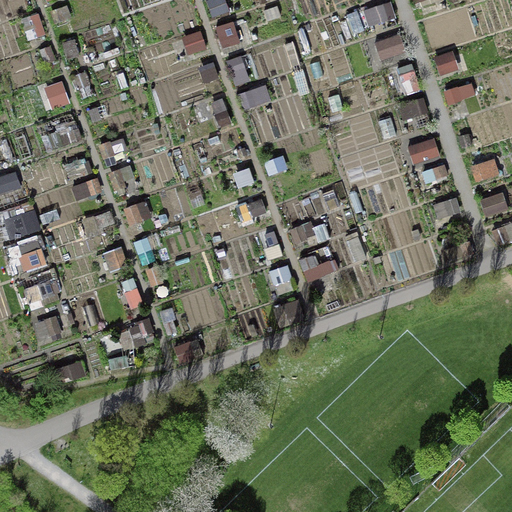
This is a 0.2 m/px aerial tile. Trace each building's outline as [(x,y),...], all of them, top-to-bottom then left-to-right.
[(436,0),(411,0),(415,9),(437,1),(436,0)] [(219,4),(208,8),(212,18),(223,15),(219,4)] [(389,5),(367,12),(373,27),(394,20),(389,5)] [(71,7),(55,13),(61,29),(77,23),(71,7)] [(39,16),(24,22),(30,39),(45,33),(39,16)] [(76,41),(64,45),(71,63),(83,59),(76,41)] [(52,49),(42,52),(48,67),(57,63),(52,49)] [(450,55),(433,60),(438,77),(456,71),(450,55)] [(241,63),(230,66),(236,87),(245,84),(241,73),(244,72),(241,63)] [(215,65),(201,70),(207,86),(221,81),(215,65)] [(409,69),(400,73),(404,85),(414,82),(409,69)] [(465,87),(443,95),(447,107),(469,99),(465,87)] [(264,88),(238,97),(243,112),(269,102),(264,88)] [(66,89),(45,96),(49,109),(70,102),(66,89)] [(225,102),(213,106),(221,129),(232,125),(225,102)] [(422,102),(398,109),(402,123),(426,116),(422,102)] [(77,126),(58,134),(64,148),(83,141),(77,126)] [(467,136),(457,139),(461,150),(471,147),(467,136)] [(435,138),(409,146),(414,163),(440,155),(435,138)] [(112,144),(101,148),(109,168),(119,164),(112,144)] [(87,160),(72,166),(76,179),(92,173),(87,160)] [(442,167),(422,174),(425,184),(446,177),(442,167)] [(131,168),(111,176),(117,194),(129,189),(127,183),(136,180),(131,168)] [(21,174),(0,181),(0,182),(6,200),(27,192),(21,174)] [(98,181),(86,186),(91,199),(103,194),(98,181)] [(455,200),(431,208),(436,223),(460,215),(455,200)] [(500,200),(481,206),(486,219),(504,213),(500,200)] [(263,201),(249,206),(254,220),(268,215),(263,201)] [(147,204),(125,213),(131,228),(153,220),(147,204)] [(32,205),(4,215),(13,242),(41,233),(32,205)] [(111,213),(84,223),(91,241),(106,236),(104,230),(115,226),(111,213)] [(311,224),(290,232),(294,245),(316,238),(311,224)] [(511,225),(492,234),(497,248),(511,241),(511,225)] [(275,233),(263,238),(272,262),(284,258),(275,233)] [(148,240),(136,244),(141,258),(153,254),(148,240)] [(41,245),(19,254),(26,273),(48,265),(41,245)] [(468,245),(444,253),(448,266),(473,257),(468,245)] [(123,249),(104,256),(111,275),(130,269),(123,249)] [(314,257),(299,263),(309,289),(334,280),(327,263),(318,267),(314,257)] [(159,269),(148,273),(155,291),(166,287),(159,269)] [(289,269),(272,274),(279,296),(297,290),(289,269)] [(135,281),(123,286),(133,312),(145,308),(135,281)] [(57,282),(30,291),(34,304),(62,296),(57,282)] [(300,302),(285,307),(293,328),(307,323),(300,302)] [(173,310),(162,314),(166,325),(177,321),(173,310)] [(57,319),(37,326),(44,346),(64,339),(57,319)] [(151,321),(131,328),(138,349),(158,342),(151,321)] [(191,344),(176,350),(181,365),(196,361),(191,344)] [(87,363),(67,370),(71,381),(91,376),(87,363)]
